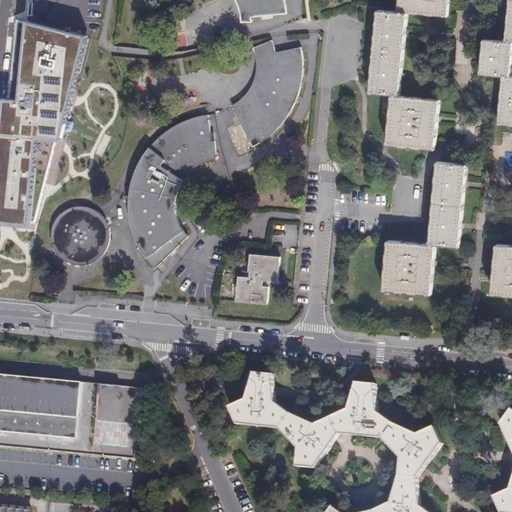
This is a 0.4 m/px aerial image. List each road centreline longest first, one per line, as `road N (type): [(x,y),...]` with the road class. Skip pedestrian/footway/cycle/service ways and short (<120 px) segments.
road 1 (tertiary): [(511,367),(311,345)]
road 2 (residential): [(325,167),(311,345)]
road 3 (residential): [(232,511),(176,373)]
road 4 (tertiary): [(311,345),(179,332)]
road 5 (tertiary): [(181,338),(311,345)]
